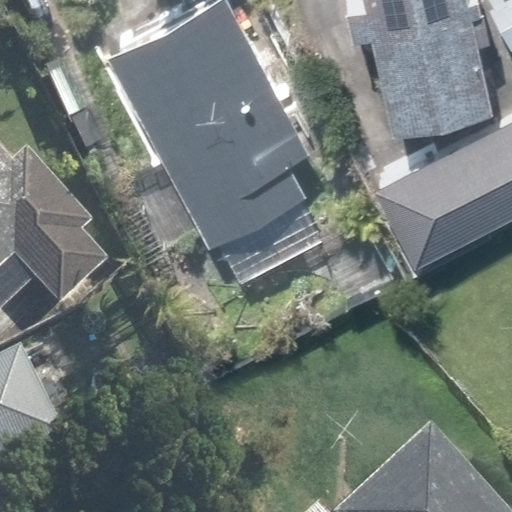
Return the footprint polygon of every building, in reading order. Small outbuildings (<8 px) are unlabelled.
[(330,166),(247,0),(162,0),(113,24),(212,224),(330,166)] [(495,94),(475,0),(354,0),(360,28),(373,25),(392,115),(495,94)] [(511,206),(511,98),(373,174),(418,257),(511,206)] [(17,168),(0,150),(0,320),(36,288),(56,309),(107,262),(84,238),(97,226),(31,155),(17,168)] [(371,221),(368,222),(366,222),(363,222),(360,223),(357,223),(354,224),(351,225),(349,227),(346,228),(344,230),(342,232),(340,234),(338,237),(337,239),(336,242),(335,245),(334,248),(333,251),(333,254),(333,257),(334,259),(334,262),(335,265),(336,268),(338,270),(339,273),(341,275),(343,277),(345,279),(347,281),(350,283),(353,284),(355,285),(358,286),(361,287),(364,287),(367,287),(370,287),(373,287),(376,287),(379,286),(382,285),(385,284),(388,282),(391,281),(393,279),(395,276),(397,274),(399,271),(400,268),(402,265),(403,263),(403,259),(404,256),(404,253),(403,250),(403,247),(402,244),(401,241),(400,238),(398,235),(396,233),(394,231),(391,228),(389,227),(386,225),(383,224),(380,222),(377,222),(374,221),(371,221)] [(440,262),(400,291),(428,330),(468,301),(440,262)] [(0,470),(69,434),(24,349),(0,361),(0,470)] [(332,511),(324,503),(314,511),(511,511),(433,428),(342,511),(332,511)]
